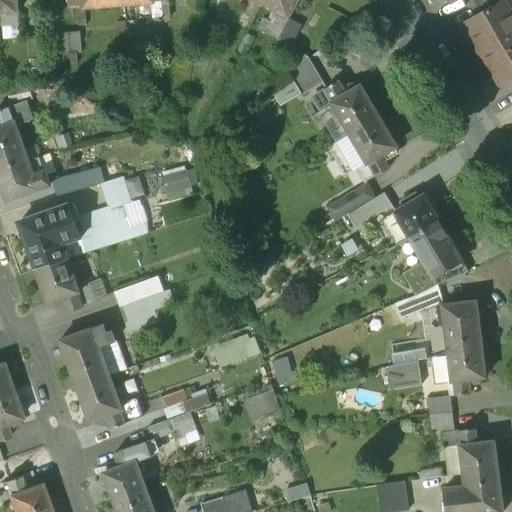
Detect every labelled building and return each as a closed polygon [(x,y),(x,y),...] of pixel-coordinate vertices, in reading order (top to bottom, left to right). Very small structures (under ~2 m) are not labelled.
[(0,0),(0,13),(4,14),(10,13),(17,12),(16,0),(0,0)] [(167,19),(166,0),(163,0),(157,1),(158,13),(151,13),(152,20),(167,19)] [(264,0),(262,4),(280,13),(287,17),(295,3),(300,6),(303,0),(264,0)] [(503,0),(481,13),(464,23),(476,44),(511,22),(511,14),(504,1),(503,0)] [(479,0),(475,3),(481,13),(503,0),(504,1),(505,0),(479,0)] [(17,12),(10,13),(11,25),(18,25),(17,12)] [(11,25),(10,13),(4,14),(6,35),(19,34),(18,25),(11,25)] [(287,17),(280,13),(275,24),(282,28),(287,17)] [(275,24),(263,18),(258,29),(276,38),(282,28),(275,24)] [(511,22),(476,44),(488,64),(511,50),(511,22)] [(128,29),(116,30),(117,38),(129,37),(128,29)] [(136,29),(128,29),(129,37),(137,36),(136,29)] [(80,30),(66,31),(68,53),(81,52),(80,30)] [(68,53),(66,31),(53,32),(55,54),(68,53)] [(39,34),(25,35),(27,60),(41,59),(39,34)] [(511,50),(488,64),(500,85),(511,77),(511,50)] [(308,57),(288,73),(301,95),(323,82),(308,57)] [(340,82),(326,90),(330,97),(332,101),(346,93),(343,88),(340,82)] [(353,83),(343,88),(346,93),(332,101),(331,102),(332,105),(338,115),(348,133),(377,117),(365,95),(365,94),(360,86),(356,88),(353,83)] [(330,97),(326,90),(306,101),(319,126),(338,115),(332,105),(323,110),(319,104),(330,97)] [(332,101),(330,97),(319,104),(323,110),(332,105),(331,102),(332,101)] [(8,109),(0,111),(0,126),(13,122),(11,117),(8,109)] [(22,114),(11,117),(13,122),(14,121),(15,123),(24,120),(22,114)] [(377,117),(348,133),(365,164),(367,163),(381,156),(384,160),(393,155),(391,150),(395,148),(390,138),(389,139),(377,117)] [(13,122),(0,126),(0,157),(24,149),(15,123),(14,121),(13,122)] [(365,164),(348,133),(328,146),(344,174),(356,167),(363,180),(373,174),(367,163),(365,164)] [(321,135),(314,140),(320,150),(328,146),(321,135)] [(24,149),(0,157),(0,185),(1,187),(33,176),(28,161),(24,149)] [(381,156),(367,163),(373,174),(374,175),(387,167),(384,160),(381,156)] [(33,176),(1,187),(6,202),(50,186),(40,157),(28,161),(33,176)] [(160,202),(198,194),(192,162),(142,172),(151,216),(162,214),(160,202)] [(74,177),(52,183),(57,196),(89,186),(101,183),(104,183),(100,167),(73,174),(74,177)] [(104,183),(101,183),(108,205),(109,204),(111,210),(132,204),(124,178),(104,183)] [(367,186),(346,198),(345,196),(326,208),(334,221),(374,197),(367,186)] [(360,206),(369,220),(392,206),(384,192),(360,206)] [(415,193),(405,198),(409,204),(394,212),(409,237),(438,220),(428,204),(429,204),(424,195),(418,198),(415,193)] [(68,205),(34,217),(36,223),(26,227),(28,235),(56,225),(63,245),(80,239),(68,205)] [(128,216),(117,220),(124,240),(135,237),(128,216)] [(117,220),(81,231),(84,240),(83,241),(86,252),(124,240),(117,220)] [(438,220),(409,237),(423,262),(428,259),(433,268),(457,254),(452,245),(453,245),(448,236),(447,236),(438,220)] [(28,235),(24,236),(27,246),(36,270),(68,259),(63,245),(56,225),(28,235)] [(457,254),(433,268),(428,259),(423,262),(426,266),(433,279),(436,284),(467,271),(457,254)] [(68,259),(36,270),(45,294),(44,294),(48,304),(53,302),(55,307),(65,304),(63,299),(79,293),(80,293),(79,290),(68,259)] [(426,266),(407,277),(415,290),(433,279),(426,266)] [(158,276),(115,292),(120,307),(164,291),(158,276)] [(89,287),(79,290),(80,293),(79,293),(80,298),(92,294),(89,287)] [(430,288),(399,302),(403,312),(435,299),(430,288)] [(120,307),(120,308),(129,333),(158,322),(154,310),(174,304),(169,289),(164,291),(120,307)] [(79,293),(63,299),(65,304),(68,311),(83,306),(80,298),(79,293)] [(476,301),(443,305),(445,324),(479,320),(476,301)] [(445,324),(443,305),(435,306),(437,325),(445,324)] [(479,320),(445,324),(448,352),(482,348),(479,330),(480,330),(479,320)] [(103,324),(60,340),(65,354),(98,342),(99,346),(111,343),(116,341),(112,331),(106,333),(103,324)] [(394,348),(398,365),(418,360),(427,358),(423,341),(394,348)] [(98,342),(65,354),(69,365),(69,364),(77,387),(78,387),(89,383),(110,376),(109,375),(99,346),(98,342)] [(112,347),(111,343),(99,346),(109,375),(127,368),(119,345),(112,347)] [(482,348),(448,352),(452,381),(453,381),(470,379),(470,384),(482,383),(481,377),(486,377),(484,366),(482,348)] [(422,384),(418,360),(398,365),(386,368),(390,390),(422,384)] [(0,395),(11,391),(4,374),(5,374),(1,364),(0,364),(0,395)] [(89,383),(78,387),(87,411),(86,411),(90,421),(94,419),(96,425),(107,421),(105,415),(120,410),(122,409),(118,400),(110,376),(89,383)] [(470,379),(453,381),(455,395),(471,393),(470,384),(470,379)] [(11,391),(0,395),(0,426),(6,424),(8,430),(19,426),(17,420),(21,419),(17,409),(11,391)] [(136,393),(118,400),(122,409),(120,410),(125,423),(143,417),(137,402),(139,401),(136,393)] [(275,393),(257,399),(265,423),(283,417),(275,393)] [(451,396),(429,398),(430,415),(453,413),(451,396)] [(156,408),(161,423),(187,414),(182,400),(156,408)] [(120,410),(105,415),(107,421),(110,429),(125,423),(120,410)] [(161,423),(146,428),(150,439),(195,424),(191,413),(187,414),(161,423)] [(455,427),(453,413),(430,415),(433,429),(455,427)] [(6,424),(0,426),(0,440),(11,437),(8,430),(6,424)] [(476,429),(460,431),(462,445),(489,442),(488,435),(477,437),(476,429)] [(460,431),(441,433),(443,448),(461,446),(460,445),(462,445),(460,431)] [(462,445),(460,445),(461,446),(464,474),(497,470),(494,452),(495,451),(494,441),(489,442),(462,445)] [(130,449),(115,454),(118,461),(120,467),(134,462),(133,457),(130,449)] [(144,453),(133,457),(134,462),(136,461),(137,462),(146,459),(144,453)] [(134,462),(120,467),(118,461),(106,465),(108,471),(104,473),(107,482),(108,482),(114,499),(146,488),(137,462),(136,461),(134,462)] [(497,470),(464,474),(466,486),(468,503),(501,499),(499,489),(497,470)] [(21,477),(6,482),(9,491),(11,495),(26,490),(24,484),(21,477)] [(35,480),(24,484),(26,490),(11,495),(9,496),(10,498),(14,511),(50,511),(44,494),(45,494),(41,484),(37,486),(35,480)] [(405,481),(376,485),(379,511),(387,511),(409,509),(405,481)] [(466,486),(445,489),(447,511),(502,511),(501,499),(468,503),(466,486)] [(154,511),(146,488),(114,499),(118,511),(154,511)] [(9,491),(0,493),(0,501),(10,498),(9,496),(11,495),(9,491)] [(250,511),(244,491),(223,497),(227,511),(250,511)] [(227,511),(223,497),(202,504),(204,511),(227,511)] [(328,511),(326,503),(318,506),(320,511),(328,511)]
